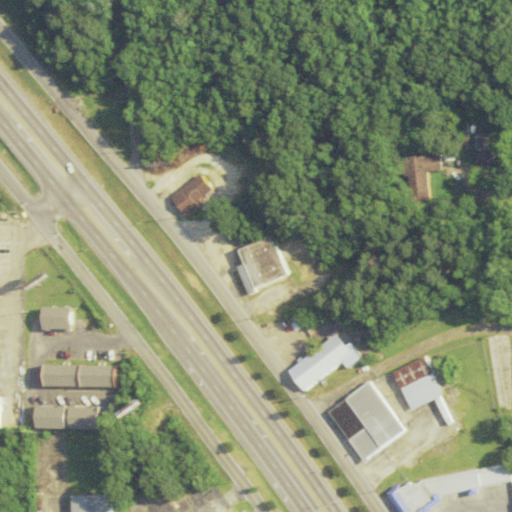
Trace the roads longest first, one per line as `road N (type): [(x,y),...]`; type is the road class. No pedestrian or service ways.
road 1 (residential): [(0,40),(211,295),(368,511)]
road 2 (primary): [(317,511),(0,94)]
road 3 (residential): [(0,181),(250,511)]
road 4 (primary): [(0,131),(151,323)]
road 5 (primary): [(151,323),(290,511)]
road 6 (residential): [(121,0),(120,183)]
